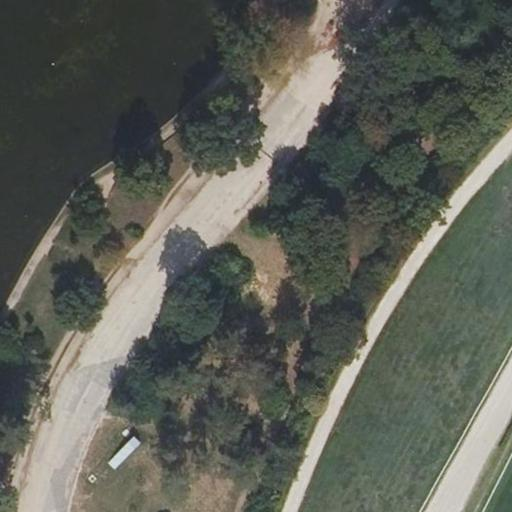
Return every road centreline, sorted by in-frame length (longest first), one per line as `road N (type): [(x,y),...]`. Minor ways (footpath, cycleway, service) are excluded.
road 1 (trunk): [(511,171),(155,511)]
road 2 (trunk): [(291,511),(511,298)]
